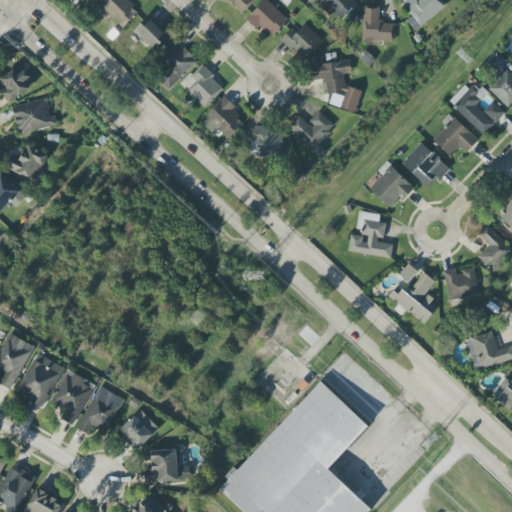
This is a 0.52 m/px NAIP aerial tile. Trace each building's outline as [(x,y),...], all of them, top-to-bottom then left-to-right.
[(121,28),(138,12),(128,2),(130,0),(105,0),(100,6),(121,28)] [(224,0),(243,15),(254,0),(224,0)] [(264,0),(246,20),(257,30),(261,26),(272,37),(288,21),(266,0),(264,0)] [(317,0),(340,21),(359,0),(358,0),(317,0)] [(446,7),(440,0),(408,0),(403,4),(421,27),(446,7)] [(394,24),(379,24),(380,7),(364,7),(363,41),(394,42),(394,24)] [(155,50),(168,36),(148,16),(134,30),(155,50)] [(323,41),(305,24),(297,32),(292,28),(281,39),(304,61),(323,41)] [(149,72),(169,91),(197,61),(177,43),(149,72)] [(511,103),(511,75),(503,67),(507,62),(498,53),(489,63),(499,73),(486,87),(508,108),(511,103)] [(362,92),(345,85),(343,74),(351,74),(350,61),(313,65),(312,68),(313,81),(325,80),(327,95),(343,93),(344,97),(340,108),(355,113),(362,92)] [(181,85),(205,108),(224,88),(200,65),(181,85)] [(27,70),(18,75),(15,70),(0,77),(0,86),(8,102),(36,87),(27,70)] [(236,107),(224,97),(201,123),(215,135),(218,131),(229,140),(243,123),(231,112),(236,107)] [(57,126),(55,116),(50,117),(46,99),(13,107),(19,135),(57,126)] [(505,113),(493,101),(483,112),(496,123),(505,113)] [(308,123),(299,115),(288,127),(313,151),(335,126),(319,112),(308,123)] [(442,122),(446,126),(433,141),(450,156),(458,147),(466,154),(478,140),(449,114),(442,122)] [(278,162),(285,134),(255,127),(248,154),(278,162)] [(401,165),(426,187),(436,177),(440,180),(450,169),(421,143),(401,165)] [(6,169),(37,182),(48,155),(26,146),(21,159),(12,155),(6,169)] [(402,202),(414,189),(386,162),(378,171),(382,176),(369,189),(389,208),(398,199),(402,202)] [(22,193),(0,172),(0,216),(1,217),(22,193)] [(511,228),(511,199),(497,215),(511,228)] [(391,258),(393,243),(383,242),(385,224),(364,221),(362,235),(366,236),(366,237),(350,235),(348,252),(391,258)] [(478,234),(489,246),(478,257),(492,271),(511,252),(511,250),(487,225),(478,234)] [(409,283),(418,271),(405,262),(396,273),(409,283)] [(444,271),(449,301),(479,295),(474,270),(456,273),(456,269),(444,271)] [(387,299),(427,323),(436,308),(430,304),(433,298),(427,294),(435,280),(421,271),(405,298),(392,290),(387,299)] [(465,341),(475,371),(511,359),(511,345),(498,350),(492,332),(465,341)] [(0,351),(0,369),(4,371),(0,381),(0,385),(13,391),(33,345),(7,334),(0,351)] [(64,369),(37,353),(15,392),(42,408),(64,369)] [(95,384),(66,371),(52,404),(65,409),(60,420),(76,427),(95,384)] [(511,381),(511,383),(504,378),(491,396),(511,411),(511,381)] [(219,490),(242,511),(369,511),(371,510),(328,470),(369,426),(320,381),(237,472),(233,469),(226,477),(229,480),(219,490)] [(78,429),(89,435),(93,427),(108,434),(124,399),(98,386),(78,429)] [(119,429),(138,450),(154,435),(135,415),(119,429)] [(145,483),(190,481),(190,467),(177,467),(176,450),(151,451),(152,469),(144,470),(145,483)] [(17,511),(36,478),(21,470),(20,473),(10,468),(0,486),(0,504),(13,511),(17,511)] [(25,511),(59,511),(64,502),(36,489),(25,511)] [(168,511),(149,495),(133,511),(168,511)]
